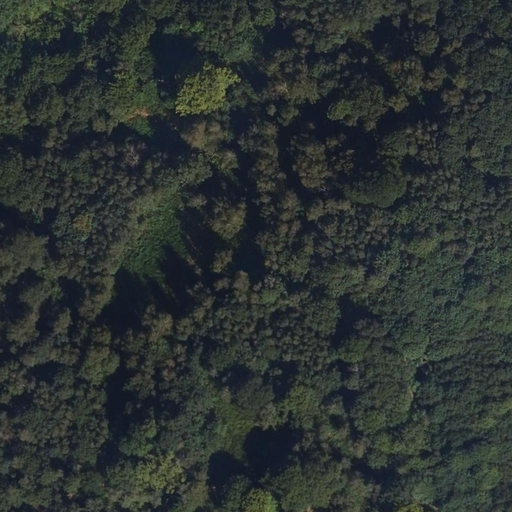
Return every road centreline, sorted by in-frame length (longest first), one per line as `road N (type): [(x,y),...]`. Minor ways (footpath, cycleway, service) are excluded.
road 1 (track): [(95,468),(208,358),(274,328),(358,310),(399,264),(442,238),(511,220)]
road 2 (track): [(0,140),(77,158),(88,188),(95,468),(50,511)]
road 3 (track): [(376,0),(335,56),(255,102),(236,147),(167,155),(113,200),(88,188)]
